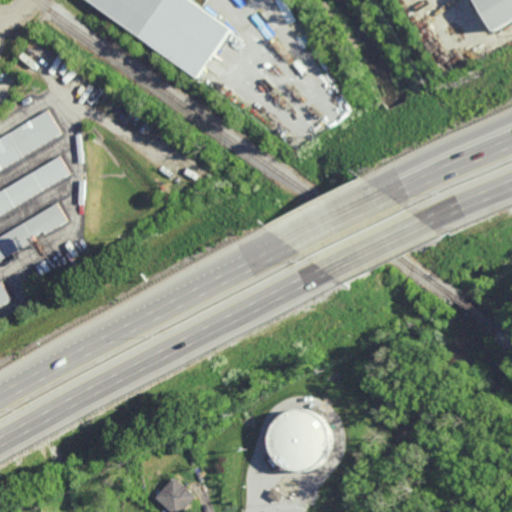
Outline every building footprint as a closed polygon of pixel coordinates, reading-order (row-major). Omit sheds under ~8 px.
[(237,30),(193,0),(83,0),(202,81),(237,30)] [(511,0),(477,0),(495,34),(511,24),(511,0)] [(51,110),(0,139),(0,173),(66,136),(51,110)] [(64,156),(0,193),(0,217),(74,175),(64,156)] [(0,237),(0,262),(72,220),(61,202),(0,237)] [(5,281),(0,283),(0,308),(16,299),(5,281)] [(317,469),(307,471),(298,470),(289,466),(282,459),(278,450),(277,440),(278,431),(284,422),(291,415),(300,412),(310,412),(320,414),(328,420),(334,429),(336,438),(335,448),(332,457),(325,464),(317,469)] [(185,511),(175,511),(159,497),(178,476),(200,496),(185,511)] [(283,502),(288,495),(277,488),(272,496),(283,502)] [(19,508),(16,499),(29,494),(32,504),(19,508)]
